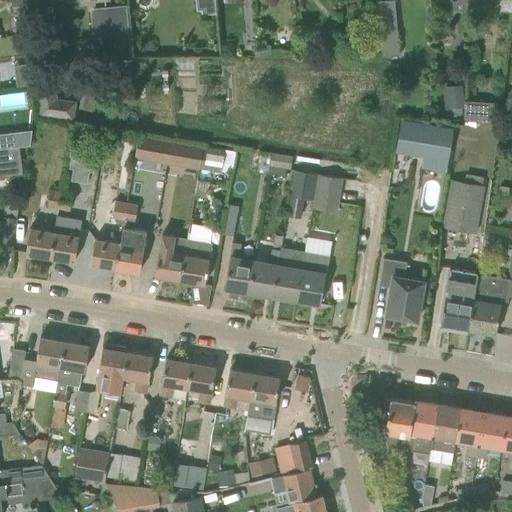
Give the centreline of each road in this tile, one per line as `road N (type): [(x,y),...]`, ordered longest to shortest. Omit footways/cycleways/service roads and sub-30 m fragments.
road 1 (residential): [(320,353),(0,303)]
road 2 (residential): [(511,385),(320,353)]
road 3 (residential): [(359,511),(320,353)]
